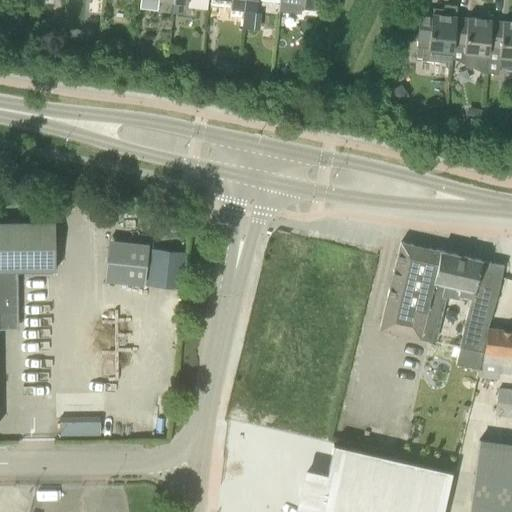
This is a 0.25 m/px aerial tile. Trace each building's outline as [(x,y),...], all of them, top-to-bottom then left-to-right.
[(244,10),(244,0),(231,0),(231,8),(244,10)] [(244,0),(244,10),(257,11),(258,0),(244,0)] [(301,0),(301,8),(314,9),(315,0),(301,0)] [(453,50),(454,44),(453,44),(456,17),(457,5),(448,4),(444,7),(444,8),(433,7),(432,14),(420,13),(417,47),(422,47),(422,60),(451,63),(452,58),(453,50)] [(23,15),(3,13),(1,33),(21,35),(23,15)] [(453,44),(454,44),(453,50),(452,58),(486,74),(488,54),(489,47),(488,47),(491,20),(492,14),(483,13),(483,18),(467,17),(467,18),(456,17),(453,44)] [(488,47),(489,47),(500,49),(500,55),(511,56),(511,20),(503,20),(503,21),(491,20),(488,47)] [(85,30),(83,41),(92,42),(94,31),(85,30)] [(481,121),(483,109),(471,107),(469,119),(481,121)] [(495,111),(483,109),(481,121),(493,123),(495,111)] [(0,271),(15,271),(55,271),(54,220),(0,221),(0,271)] [(112,235),(107,278),(148,283),(153,240),(112,235)] [(424,309),(438,250),(400,241),(386,300),(424,309)] [(154,245),(151,282),(178,284),(181,247),(154,245)] [(483,260),(438,250),(424,309),(386,300),(379,329),(429,340),(441,295),(457,298),(459,292),(471,295),(475,297),(483,260)] [(475,297),(471,295),(458,347),(459,347),(455,364),(475,368),(475,367),(480,349),(484,325),(488,326),(503,264),(483,260),(475,297)] [(0,271),(0,328),(16,329),(15,271),(0,271)] [(475,367),(475,368),(478,369),(477,376),(498,380),(499,373),(511,374),(511,328),(488,326),(484,325),(480,349),(475,367)] [(511,417),(511,388),(498,387),(494,415),(511,417)] [(60,434),(100,433),(100,417),(60,417),(60,434)] [(511,511),(511,439),(481,436),(474,511),(511,511)] [(318,508),(317,511),(442,511),(452,471),(333,444),(325,476),(306,472),(299,504),(318,508)]
